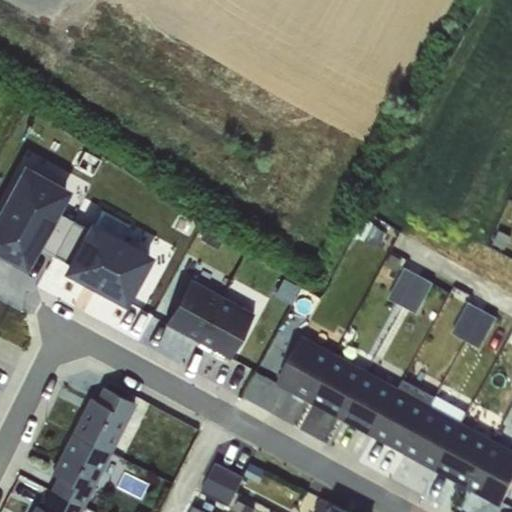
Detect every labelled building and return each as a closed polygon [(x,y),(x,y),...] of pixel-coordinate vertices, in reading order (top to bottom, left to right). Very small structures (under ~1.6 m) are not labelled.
[(0,248),(42,267),(79,182),(30,161),(8,210),(0,205),(0,248)] [(139,301),(162,247),(97,219),(74,273),(139,301)] [(408,264),(392,296),(422,310),(438,279),(408,264)] [(198,276),(173,321),(237,357),(263,311),(198,276)] [(485,344),(500,313),(471,299),(457,330),(485,344)] [(278,382),(310,400),(336,353),(304,335),(278,382)] [(310,400),(342,418),(368,370),(336,353),(310,400)] [(342,418),(374,435),(400,388),(368,370),(342,418)] [(86,511),(138,395),(95,376),(34,511),(86,511)] [(374,435),(405,453),(432,406),(400,388),(374,435)] [(405,453),(437,470),(463,423),(469,412),(436,396),(432,406),(405,453)] [(437,470),(469,488),(495,441),(463,423),(437,470)] [(469,488),(501,506),(511,485),(511,450),(495,441),(469,488)] [(218,466),(203,496),(232,510),(246,480),(218,466)] [(348,511),(322,499),(315,511),(348,511)]
